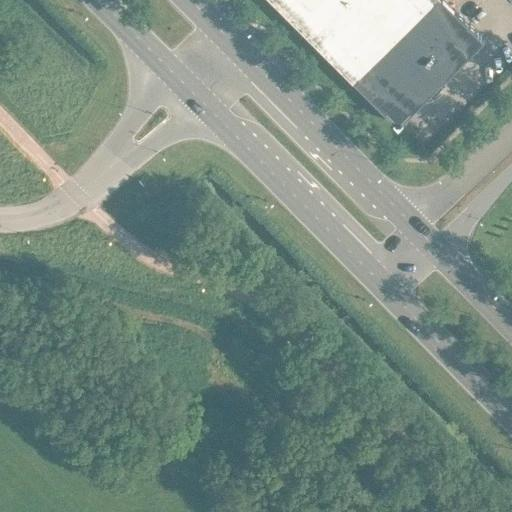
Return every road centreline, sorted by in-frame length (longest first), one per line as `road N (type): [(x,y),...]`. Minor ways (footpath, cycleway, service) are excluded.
road 1 (secondary): [(418,223),(240,47)]
road 2 (secondary): [(203,107),(375,283)]
road 3 (secondary): [(375,283),(511,421)]
road 4 (tertiary): [(78,197),(116,180),(203,107)]
road 5 (tertiary): [(176,79),(78,197)]
road 6 (residential): [(511,139),(418,223)]
